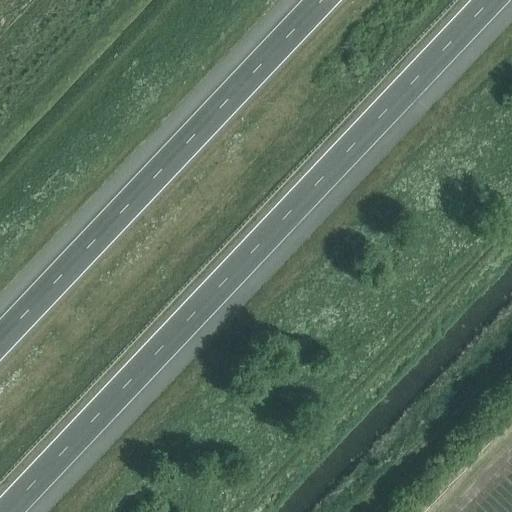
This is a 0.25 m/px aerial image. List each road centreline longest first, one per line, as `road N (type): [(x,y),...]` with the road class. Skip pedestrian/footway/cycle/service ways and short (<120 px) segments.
road 1 (motorway): [(5,511),(490,0)]
road 2 (motorway): [(322,0),(0,340)]
